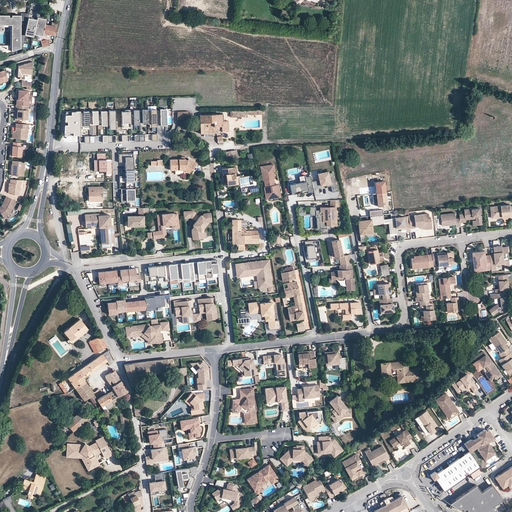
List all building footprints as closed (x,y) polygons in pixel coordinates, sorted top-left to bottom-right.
[(21,20),(21,15),(12,15),(12,16),(9,16),(9,15),(0,14),(0,24),(12,25),(11,45),(11,49),(16,49),(16,48),(20,48),(21,35),(21,20)] [(33,33),(42,35),(42,33),(44,24),(45,19),(36,17),(36,20),(33,33)] [(33,33),(36,20),(32,19),(28,18),(27,21),(24,34),(33,36),(33,35),(33,33)] [(57,23),(52,22),(51,25),(44,24),(42,33),(55,35),(57,23)] [(23,73),(32,74),(33,61),(18,65),(18,76),(23,76),(23,73)] [(27,100),(28,90),(18,90),(18,99),(17,99),(16,104),(29,105),(29,100),(27,100)] [(16,104),(16,109),(17,109),(17,114),(17,119),(28,119),(29,105),(16,104)] [(150,125),(150,128),(157,127),(156,111),(156,109),(151,109),(151,111),(148,111),(148,123),(148,125),(150,125)] [(162,124),(167,124),(166,109),(160,109),(160,111),(156,111),(157,127),(157,132),(162,132),(162,126),(161,126),(161,124),(162,124)] [(115,110),(109,111),(109,112),(106,112),(107,126),(107,128),(109,128),(109,129),(116,129),(115,110)] [(130,110),(125,110),(125,112),(122,112),(123,127),(131,127),(131,125),(130,111),(130,110)] [(134,125),(139,125),(139,123),(139,111),(139,110),(133,110),(133,111),(130,111),(131,125),(134,125)] [(148,110),(142,110),(142,111),(139,111),(139,123),(148,123),(148,111),(148,110)] [(89,130),(89,126),(89,113),(89,111),(83,111),(83,113),(80,112),(80,127),(84,127),(84,130),(89,130)] [(98,111),(92,111),(92,113),(89,113),(89,126),(96,126),(96,125),(98,124),(98,115),(98,111)] [(106,112),(106,111),(101,111),(101,115),(98,115),(98,124),(101,124),(101,125),(101,126),(107,126),(106,112)] [(80,127),(80,112),(66,112),(65,134),(80,134),(80,127)] [(188,112),(179,112),(179,120),(189,120),(188,112)] [(221,114),(199,115),(200,133),(203,133),(213,133),(219,132),(219,126),(221,126),(222,131),(229,131),(228,121),(221,121),(221,114)] [(27,139),(28,124),(16,123),(15,130),(12,133),(12,138),(27,139)] [(21,142),(13,142),(13,145),(12,145),(12,151),(10,151),(10,156),(21,156),(22,146),(20,146),(21,142)] [(133,152),(118,153),(118,159),(120,159),(121,161),(124,161),(125,169),(133,168),(133,152)] [(105,160),(105,154),(94,154),(94,171),(105,171),(105,174),(110,174),(110,160),(105,160)] [(168,171),(181,170),(188,173),(190,168),(192,169),(195,162),(186,158),(185,160),(183,159),(168,160),(168,171)] [(25,161),(12,160),(12,164),(13,164),(13,169),(11,170),(11,175),(24,176),(25,161)] [(274,184),(273,177),(274,177),(273,170),(274,170),(273,163),(259,165),(262,179),(263,179),(264,185),(263,186),(264,191),(268,191),(269,195),(280,194),(278,183),(274,184)] [(232,167),(222,168),(223,174),(226,174),(227,181),(224,182),(225,185),(236,184),(234,172),(232,172),(232,167)] [(133,168),(125,169),(125,176),(119,177),(119,182),(125,181),(125,188),(134,188),(133,168)] [(318,180),(320,186),(325,185),(325,186),(326,187),(328,186),(328,187),(330,187),(331,193),(336,192),(332,174),(327,175),(327,173),(317,174),(318,180)] [(307,193),(313,192),(312,189),(312,188),(311,182),(310,176),(304,178),(304,175),(298,177),(299,183),(289,185),(291,195),(298,193),(298,191),(301,191),(306,190),(307,191),(307,193)] [(20,190),(20,184),(22,184),(22,180),(10,179),(10,182),(9,182),(8,190),(11,190),(11,192),(11,193),(11,194),(18,195),(19,190),(20,190)] [(383,179),(374,180),(375,191),(376,201),(377,205),(386,204),(383,179)] [(102,201),(102,200),(102,188),(102,187),(92,187),(88,187),(89,201),(102,201)] [(125,188),(120,188),(121,193),(120,193),(120,201),(126,201),(126,200),(134,200),(134,188),(125,188)] [(16,201),(6,195),(1,206),(2,206),(1,208),(0,208),(0,211),(4,218),(10,214),(16,201)] [(338,200),(328,201),(329,207),(320,208),(321,213),(319,213),(317,213),(317,214),(314,214),(314,215),(314,218),(318,217),(318,229),(328,229),(328,226),(335,225),(334,207),(339,207),(338,200)] [(491,207),(492,214),(496,214),(497,216),(502,215),(502,213),(506,213),(506,216),(511,216),(511,217),(511,205),(510,206),(510,204),(491,207)] [(146,216),(146,207),(137,208),(138,216),(134,217),(127,217),(128,228),(144,226),(143,216),(146,216)] [(459,213),(460,218),(460,222),(465,222),(465,219),(473,218),(473,216),(475,216),(476,224),(482,224),(482,215),(480,215),(479,208),(472,209),(472,208),(464,209),(464,213),(459,213)] [(85,226),(91,226),(91,222),(98,222),(101,224),(103,226),(104,233),(100,233),(101,243),(110,242),(110,233),(113,233),(113,225),(110,225),(109,214),(98,215),(98,213),(84,214),(85,226)] [(460,226),(460,222),(460,218),(456,219),(455,213),(441,215),(442,225),(452,224),(452,229),(457,228),(456,227),(460,226)] [(161,238),(161,237),(162,237),(163,237),(163,236),(164,235),(163,226),(165,226),(171,225),(173,225),(174,229),(179,229),(177,214),(173,215),(173,214),(157,215),(158,231),(152,232),(153,239),(157,238),(161,238)] [(212,214),(205,215),(203,217),(202,216),(193,227),(194,228),(193,229),(192,231),(192,233),(194,234),(193,235),(194,240),(203,239),(203,234),(201,233),(210,222),(210,223),(213,222),(212,214)] [(408,216),(409,220),(410,229),(415,228),(415,227),(420,227),(420,224),(422,224),(422,226),(431,227),(430,216),(428,217),(428,214),(408,216)] [(372,222),(370,223),(371,226),(372,225),(383,224),(382,215),(370,216),(370,219),(371,219),(372,222)] [(410,229),(409,220),(404,221),(403,217),(394,218),(394,219),(387,220),(387,225),(392,225),(393,228),(397,228),(401,227),(401,230),(401,231),(404,230),(405,232),(410,232),(410,229)] [(241,219),(234,219),(235,244),(236,244),(239,245),(239,248),(245,248),(245,243),(244,241),(260,240),(259,230),(246,230),(246,234),(241,235),(241,231),(241,219)] [(359,234),(366,233),(371,233),(371,226),(370,223),(370,221),(358,222),(359,234)] [(100,226),(100,233),(104,233),(103,226),(101,224),(98,222),(91,222),(91,226),(99,225),(100,226)] [(281,242),(279,234),(272,235),(273,244),(281,242)] [(339,255),(343,254),(338,238),(330,240),(335,256),(339,255)] [(313,241),(305,241),(305,245),(306,245),(307,259),(315,258),(315,252),(314,252),(314,245),(313,245),(313,241)] [(502,246),(496,247),(497,249),(493,249),(494,256),(489,256),(491,269),(496,269),(496,266),(504,265),(504,268),(510,267),(508,247),(502,248),(502,246)] [(378,253),(377,249),(367,251),(370,263),(379,262),(379,259),(383,259),(382,252),(378,253)] [(472,253),(473,258),(475,258),(475,263),(473,263),(474,271),(491,269),(489,256),(485,256),(485,251),(472,253)] [(346,256),(339,257),(341,265),(353,264),(350,253),(346,254),(346,256)] [(441,253),(431,255),(432,267),(443,266),(448,265),(448,264),(452,264),(452,259),(453,258),(453,256),(453,254),(451,253),(446,253),(447,255),(441,255),(441,253)] [(431,255),(423,256),(423,258),(413,259),(410,259),(411,269),(432,267),(431,255)] [(218,272),(216,259),(211,259),(211,261),(210,262),(209,260),(204,260),(206,277),(212,276),(211,273),(218,272)] [(268,259),(235,264),(236,274),(255,272),(260,273),(261,283),(269,282),(269,287),(272,287),(268,259)] [(204,260),(192,261),(194,280),(198,280),(206,280),(206,277),(204,260)] [(189,281),(194,280),(192,261),(180,263),(182,280),(189,279),(189,281)] [(168,264),(169,279),(177,278),(177,282),(182,281),(182,280),(180,263),(168,264)] [(169,279),(168,264),(163,265),(163,266),(161,266),(161,265),(156,265),(157,277),(164,276),(165,281),(169,280),(169,279)] [(354,277),(353,264),(341,265),(340,265),(341,270),(338,270),(338,272),(332,272),(333,278),(333,279),(334,279),(340,279),(340,277),(344,276),(344,278),(346,289),(354,289),(352,277),(354,277)] [(380,265),(382,275),(389,274),(387,264),(380,265)] [(157,277),(156,265),(148,266),(148,273),(144,273),(145,281),(157,279),(157,277)] [(133,268),(127,269),(129,282),(136,281),(136,282),(140,281),(139,274),(135,274),(135,270),(133,270),(133,268)] [(129,282),(127,269),(122,269),(122,271),(120,271),(120,276),(117,276),(118,284),(121,283),(129,282)] [(117,281),(116,270),(102,271),(103,272),(101,273),(101,271),(98,272),(99,283),(117,281)] [(294,279),(293,270),(285,272),(281,273),(282,281),(294,279)] [(255,272),(236,274),(237,278),(257,275),(259,289),(269,287),(269,282),(261,283),(260,273),(255,272)] [(508,288),(507,274),(498,275),(500,289),(495,289),(495,293),(505,292),(505,288),(508,288)] [(448,284),(449,284),(455,283),(454,277),(438,279),(440,295),(442,295),(443,299),(450,298),(449,285),(448,285),(448,284)] [(297,282),(287,283),(287,287),(284,287),(285,293),(290,293),(290,294),(293,294),(293,296),(294,297),(295,297),(296,304),(295,304),(295,305),(295,307),(292,308),(293,310),(288,311),(290,320),(303,318),(300,303),(299,303),(298,297),(299,297),(297,282)] [(376,285),(377,289),(377,294),(381,294),(382,299),(388,299),(388,293),(389,293),(389,288),(388,283),(376,285)] [(426,283),(417,283),(418,291),(416,291),(415,291),(416,297),(414,297),(415,302),(418,302),(428,301),(428,300),(427,291),(426,283)] [(507,306),(505,292),(495,293),(490,294),(490,299),(497,298),(498,303),(492,308),(496,313),(503,307),(502,306),(507,306)] [(164,306),(163,295),(154,296),(155,307),(164,306)] [(155,307),(154,296),(144,297),(144,299),(146,309),(146,310),(155,309),(155,307)] [(214,307),(213,297),(199,299),(200,310),(206,310),(206,312),(209,312),(210,320),(218,319),(217,310),(215,311),(214,307)] [(457,297),(450,298),(450,302),(445,303),(445,311),(455,310),(455,309),(457,309),(456,303),(457,302),(457,297)] [(125,302),(124,298),(120,299),(120,300),(115,300),(116,302),(117,312),(126,311),(125,302)] [(391,303),(391,298),(388,299),(382,299),(379,300),(380,313),(393,311),(392,307),(391,307),(390,306),(392,305),(392,303),(391,303)] [(146,309),(144,299),(141,299),(141,300),(135,301),(136,310),(146,309)] [(247,303),(249,312),(256,311),(256,313),(260,313),(260,314),(262,316),(264,316),(264,319),(267,318),(267,321),(268,328),(275,327),(272,305),(274,302),(269,299),(267,302),(259,303),(259,302),(247,303)] [(136,310),(135,301),(134,300),(130,300),(131,302),(125,302),(126,311),(126,312),(136,310)] [(189,306),(188,300),(174,302),(175,314),(182,313),(182,315),(185,315),(186,323),(190,322),(190,323),(194,322),(192,314),(190,314),(190,311),(189,306)] [(329,302),(330,308),(337,307),(344,307),(344,313),(342,313),(342,318),(351,317),(350,312),(350,308),(354,308),(354,311),(354,312),(359,312),(359,300),(329,302)] [(428,301),(418,302),(419,305),(424,305),(425,310),(421,310),(422,316),(423,320),(435,319),(434,315),(433,315),(432,305),(428,306),(428,301)] [(117,312),(116,302),(107,303),(108,312),(109,311),(109,314),(117,314),(117,312)] [(79,319),(68,328),(75,337),(72,339),(70,340),(64,332),(63,333),(71,343),(88,330),(88,329),(79,319)] [(149,324),(130,326),(131,334),(144,333),(150,338),(151,343),(162,342),(161,333),(160,334),(157,334),(157,330),(160,330),(161,330),(161,331),(169,330),(168,321),(160,322),(160,325),(150,326),(149,325),(149,324)] [(296,322),(297,330),(304,330),(303,321),(296,322)] [(131,334),(130,326),(125,327),(126,337),(140,335),(148,341),(149,344),(151,343),(150,338),(144,333),(131,334)] [(63,331),(64,332),(70,340),(72,339),(75,337),(68,328),(63,331)] [(499,331),(491,337),(494,340),(492,341),(500,353),(499,353),(502,358),(510,352),(505,344),(507,343),(499,331)] [(100,336),(89,342),(95,353),(106,347),(100,336)] [(472,363),(475,368),(483,363),(484,366),(487,371),(493,379),(499,375),(483,350),(473,357),(476,361),(472,363)] [(297,354),(298,364),(307,364),(308,368),(315,367),(313,351),(308,351),(309,355),(307,355),(306,353),(297,354)] [(346,369),(345,357),(338,358),(338,352),(325,353),(326,365),(340,364),(341,369),(346,369)] [(411,353),(411,360),(412,362),(419,362),(418,356),(417,352),(411,353)] [(511,358),(511,355),(510,352),(502,358),(499,360),(505,369),(506,368),(510,373),(511,371),(511,358)] [(102,364),(107,361),(102,354),(67,378),(72,385),(74,389),(75,388),(85,381),(83,378),(102,364)] [(280,370),(285,370),(284,362),(282,362),(282,360),(281,355),(263,356),(264,364),(269,364),(268,361),(274,361),(274,363),(277,363),(279,363),(280,370)] [(249,358),(245,358),(244,357),(236,358),(236,363),(237,363),(244,371),(245,376),(255,375),(254,366),(250,366),(249,365),(250,364),(249,358)] [(167,359),(142,362),(133,363),(124,364),(126,373),(131,386),(139,383),(138,380),(140,380),(140,379),(146,375),(145,372),(150,372),(168,369),(167,360),(172,360),(172,358),(167,359)] [(407,360),(389,362),(390,370),(396,370),(397,382),(420,380),(419,368),(408,368),(408,363),(407,360)] [(499,360),(498,361),(508,375),(510,373),(506,368),(505,369),(499,360)] [(197,377),(198,390),(206,389),(206,379),(210,379),(210,374),(208,374),(208,371),(209,371),(209,367),(203,361),(195,368),(198,371),(199,377),(197,377)] [(389,362),(380,363),(381,377),(390,376),(390,370),(389,362)] [(185,365),(170,367),(171,375),(186,373),(185,365)] [(114,370),(114,371),(105,376),(111,386),(121,380),(114,370)] [(493,379),(487,371),(484,373),(490,381),(493,379)] [(472,383),(466,373),(459,378),(460,379),(455,382),(454,381),(451,383),(455,390),(459,388),(460,390),(462,393),(467,390),(466,387),(469,385),(473,391),(477,389),(473,382),(472,383)] [(128,390),(121,380),(111,386),(113,389),(107,393),(111,400),(118,397),(125,392),(128,390)] [(93,394),(85,381),(75,388),(83,400),(89,397),(93,394)] [(306,387),(306,385),(302,386),(302,388),(297,388),(298,398),(303,397),(319,396),(318,384),(309,385),(309,387),(306,387)] [(285,385),(270,387),(270,390),(268,390),(266,393),(266,399),(269,400),(271,400),(273,398),(277,398),(281,401),(282,410),(288,410),(286,395),(284,393),(283,392),(286,391),(285,385)] [(252,403),(250,389),(240,390),(241,398),(239,400),(238,399),(232,400),(232,404),(235,404),(235,408),(236,409),(240,410),(244,413),(246,424),(246,425),(254,424),(254,423),(253,413),(251,412),(251,405),(252,403)] [(203,410),(202,401),(202,398),(204,398),(205,398),(205,393),(196,394),(195,392),(192,392),(187,398),(193,404),(194,408),(192,409),(192,413),(203,412),(203,410)] [(434,399),(437,403),(440,402),(443,406),(440,408),(446,416),(449,414),(452,411),(456,409),(453,404),(451,405),(450,404),(451,402),(444,392),(434,399)] [(118,397),(111,400),(107,393),(97,399),(98,400),(101,405),(105,402),(106,404),(108,407),(109,408),(110,409),(114,406),(114,405),(121,401),(118,397)] [(93,394),(89,397),(93,404),(94,403),(98,400),(97,399),(93,394)] [(345,406),(337,396),(329,402),(333,407),(334,409),(331,411),(333,414),(336,417),(341,413),(344,416),(351,416),(350,408),(347,409),(345,409),(344,407),(345,406)] [(193,404),(187,398),(186,399),(191,405),(191,409),(192,409),(194,408),(193,404)] [(236,409),(235,408),(235,404),(232,404),(231,412),(238,413),(239,411),(240,410),(236,409)] [(103,409),(102,406),(101,405),(97,408),(94,410),(96,414),(103,409)] [(81,425),(90,417),(83,409),(74,417),(81,425)] [(321,409),(298,411),(299,416),(300,416),(300,417),(299,418),(298,420),(303,427),(307,424),(308,426),(315,421),(319,422),(320,423),(322,418),(321,409)] [(413,418),(423,433),(426,431),(428,433),(433,430),(431,427),(434,425),(424,410),(413,418)] [(122,423),(123,428),(128,427),(127,423),(129,422),(128,414),(126,415),(126,413),(120,414),(121,423),(122,423)] [(341,413),(336,417),(333,414),(331,417),(336,423),(344,416),(341,413)] [(199,422),(198,416),(179,418),(180,427),(188,426),(189,427),(189,431),(193,431),(193,435),(199,435),(198,430),(200,430),(199,426),(198,426),(196,427),(196,423),(197,422),(199,422)] [(81,425),(74,417),(58,429),(65,438),(81,425)] [(319,422),(315,421),(308,426),(307,424),(303,427),(305,430),(310,429),(319,422)] [(160,446),(158,437),(166,436),(165,428),(158,429),(158,433),(156,433),(156,430),(147,431),(148,442),(152,441),(155,441),(155,443),(152,443),(153,448),(160,446)] [(411,437),(405,429),(387,441),(392,447),(398,442),(399,443),(400,442),(401,441),(404,446),(408,443),(406,440),(411,437)] [(469,440),(462,444),(467,451),(468,452),(475,448),(476,449),(476,450),(483,460),(493,453),(491,450),(486,442),(492,438),(487,430),(485,431),(484,429),(475,435),(476,437),(472,440),(469,440)] [(97,441),(102,451),(105,455),(112,451),(104,435),(96,439),(97,441)] [(336,441),(333,438),(330,439),(330,435),(318,436),(318,441),(318,444),(317,444),(317,450),(330,449),(335,455),(342,449),(336,441)] [(497,446),(492,438),(486,442),(491,450),(497,446)] [(102,451),(97,441),(90,445),(95,448),(94,450),(96,454),(102,451)] [(95,448),(90,445),(86,442),(85,443),(69,443),(69,456),(74,456),(75,454),(83,454),(83,456),(86,457),(89,462),(90,461),(94,467),(101,463),(96,454),(94,450),(95,448)] [(196,451),(195,446),(188,447),(188,442),(178,443),(179,448),(181,448),(182,457),(183,458),(185,457),(186,462),(192,461),(192,457),(194,456),(194,455),(194,451),(195,451),(196,451)] [(388,457),(381,445),(370,451),(365,453),(370,463),(375,460),(377,462),(384,458),(385,459),(388,457)] [(153,448),(149,448),(149,452),(151,451),(151,453),(150,453),(150,454),(144,455),(145,463),(151,462),(151,461),(151,459),(154,459),(156,457),(162,456),(162,458),(166,457),(164,446),(160,446),(153,448)] [(256,462),(251,455),(251,454),(255,453),(254,446),(232,448),(233,454),(236,454),(236,457),(248,456),(248,460),(247,461),(250,466),(256,462)] [(295,449),(295,448),(294,448),(289,448),(279,457),(285,464),(292,457),(302,457),(307,463),(313,458),(304,448),(297,448),(297,449),(295,449)] [(129,458),(126,451),(120,454),(124,461),(129,458)] [(478,467),(468,452),(467,451),(452,462),(434,474),(433,472),(428,475),(431,480),(433,479),(442,492),(468,474),(478,467)] [(341,461),(349,477),(356,473),(357,475),(362,473),(356,462),(360,461),(356,453),(341,461)] [(86,457),(83,456),(90,469),(94,467),(90,461),(89,462),(86,457)] [(277,476),(268,464),(268,463),(262,468),(263,470),(260,472),(257,474),(255,472),(246,478),(254,491),(261,486),(260,484),(258,482),(264,479),(267,476),(270,481),(277,476)] [(505,485),(507,488),(511,484),(511,464),(493,478),(500,488),(505,485)] [(186,476),(185,471),(187,470),(189,470),(188,466),(175,468),(178,485),(183,484),(183,485),(189,487),(193,476),(188,474),(187,476),(186,476)] [(482,472),(478,467),(468,474),(472,478),(482,472)] [(162,472),(154,473),(155,481),(151,481),(152,483),(149,484),(150,494),(155,493),(155,491),(165,489),(162,472)] [(35,482),(34,483),(34,485),(28,483),(29,482),(24,481),(22,488),(30,490),(29,493),(30,495),(33,496),(35,495),(36,493),(41,494),(45,478),(42,477),(40,483),(35,482)] [(323,486),(325,490),(329,497),(334,494),(333,493),(337,490),(344,487),(340,480),(337,482),(336,478),(323,486)] [(325,490),(323,486),(319,479),(316,480),(315,479),(302,486),(307,497),(312,494),(313,496),(317,494),(316,492),(318,491),(321,490),(322,491),(325,490)] [(237,489),(234,484),(227,483),(226,489),(222,488),(222,489),(218,489),(211,493),(215,500),(220,497),(221,496),(234,499),(234,503),(230,505),(232,509),(238,506),(239,504),(240,505),(240,503),(242,503),(243,500),(238,499),(238,495),(238,491),(236,490),(237,489)] [(500,500),(490,485),(480,492),(475,485),(447,503),(452,506),(457,508),(458,509),(459,509),(461,508),(462,510),(463,510),(465,509),(468,511),(469,511),(485,511),(489,511),(492,510),(490,507),(500,500)] [(140,489),(135,492),(134,490),(128,494),(133,504),(132,505),(134,511),(139,511),(140,511),(140,508),(141,507),(141,506),(142,505),(140,489)] [(18,511),(13,500),(15,499),(12,493),(4,497),(11,511),(18,511)] [(299,511),(301,511),(292,495),(286,499),(293,511),(299,511)] [(406,511),(408,511),(400,496),(392,500),(382,506),(383,508),(380,510),(379,507),(372,511),(373,511),(406,511)] [(311,504),(310,500),(307,497),(303,499),(307,506),(311,504)] [(382,506),(392,500),(391,497),(386,499),(385,497),(382,499),(383,501),(379,504),(380,506),(382,506)] [(293,511),(286,499),(281,502),(282,503),(281,504),(270,510),(271,511),(268,511),(293,511)]
